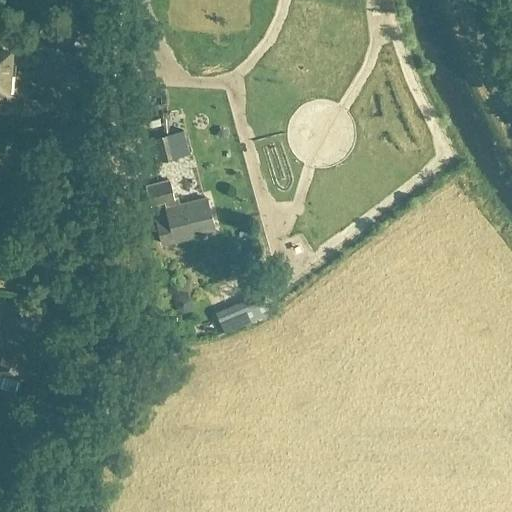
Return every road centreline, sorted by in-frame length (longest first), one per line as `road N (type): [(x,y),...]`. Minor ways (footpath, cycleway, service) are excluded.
road 1 (unclassified): [(122,0),(110,116),(126,319),(68,511)]
road 2 (unclassified): [(511,113),(462,0)]
